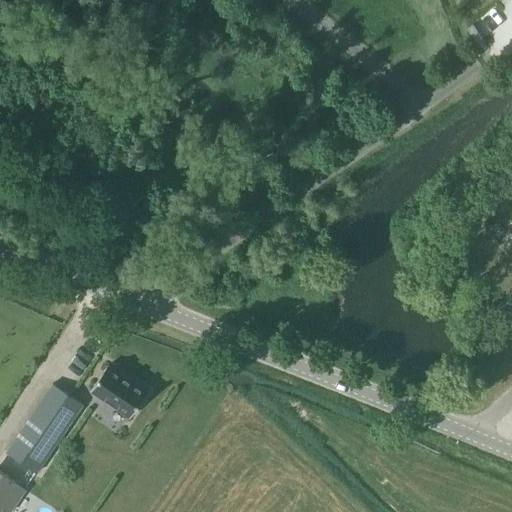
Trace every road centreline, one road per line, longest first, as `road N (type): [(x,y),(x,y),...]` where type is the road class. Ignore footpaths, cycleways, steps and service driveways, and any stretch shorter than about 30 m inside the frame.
road 1 (tertiary): [(159,313),(511,451)]
road 2 (unclassified): [(159,313),(171,288),(425,107)]
road 3 (tertiary): [(0,251),(159,313)]
